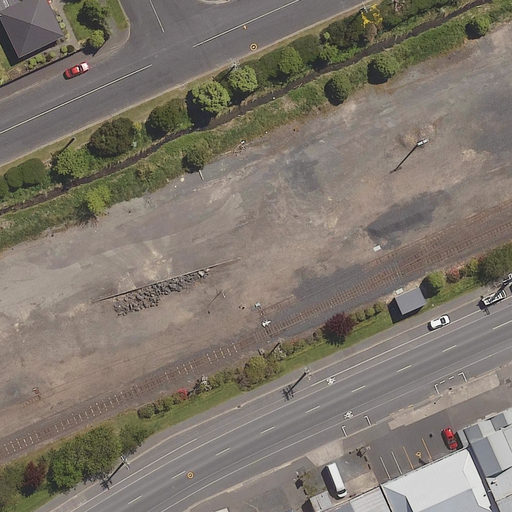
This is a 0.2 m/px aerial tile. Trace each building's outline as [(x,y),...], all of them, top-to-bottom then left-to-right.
[(47,0),(25,0),(0,11),(0,17),(18,57),(64,37),(47,0)] [(425,306),(416,287),(394,296),(403,316),(425,306)] [(511,385),(466,406),(507,498),(511,495),(511,385)] [(468,431),(385,468),(404,511),(480,511),(500,503),(468,431)] [(404,511),(385,468),(305,503),(309,511),(404,511)] [(249,511),(309,511),(299,490),(249,511)]
